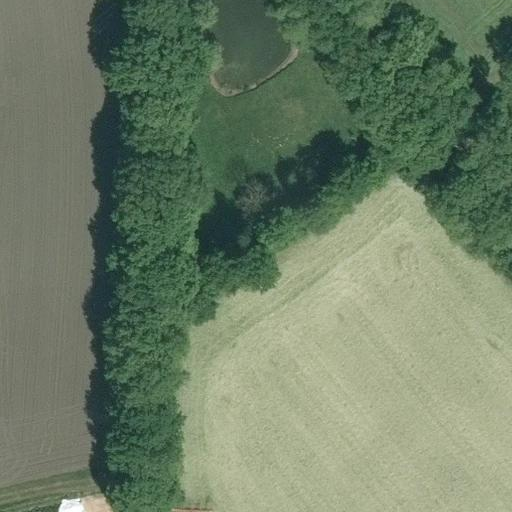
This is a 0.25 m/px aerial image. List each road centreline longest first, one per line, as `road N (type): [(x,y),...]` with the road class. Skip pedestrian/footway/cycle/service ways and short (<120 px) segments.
road 1 (residential): [(135,511),(131,460),(152,173),(133,0)]
road 2 (unclassified): [(340,0),(511,229)]
